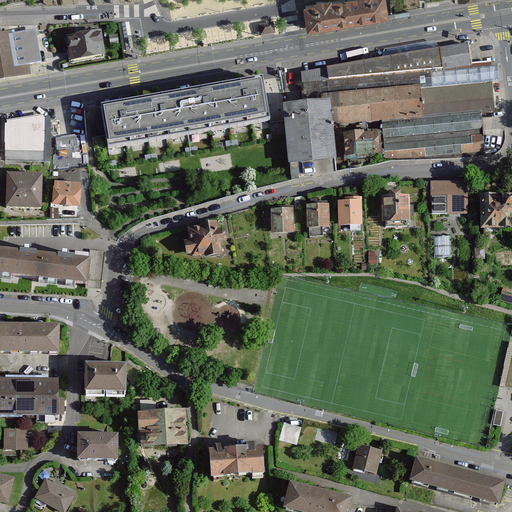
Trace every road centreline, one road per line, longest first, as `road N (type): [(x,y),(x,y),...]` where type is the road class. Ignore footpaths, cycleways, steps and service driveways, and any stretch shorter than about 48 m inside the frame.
road 1 (residential): [(511,154),(498,170),(374,177),(159,228),(118,254),(101,328)]
road 2 (residential): [(101,328),(195,384),(511,468)]
road 3 (primary): [(0,97),(292,47)]
road 4 (residential): [(80,318),(64,449),(28,468),(20,511)]
road 5 (primary): [(292,47),(502,14)]
road 6 (residential): [(152,8),(0,14)]
road 7 (residential): [(286,7),(160,29),(152,8)]
road 8 (unknown): [(287,476),(432,511)]
